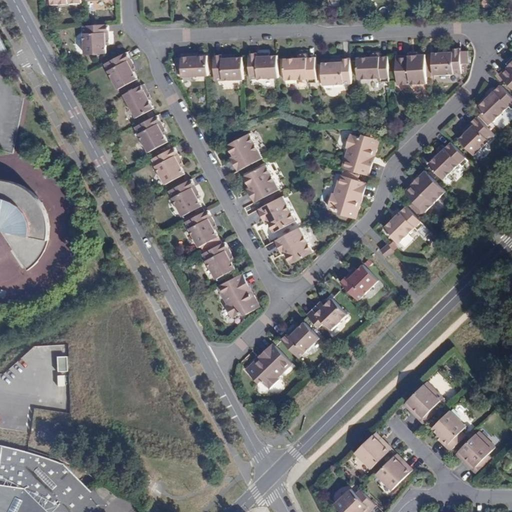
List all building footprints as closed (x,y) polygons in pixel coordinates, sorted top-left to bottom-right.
[(111,37),(110,24),(89,25),(84,25),(85,54),(107,53),(107,45),(107,37),(111,37)] [(0,55),(9,51),(0,34),(0,55)] [(441,54),(433,54),(434,76),(464,74),(464,67),(463,53),(463,49),(449,50),(449,54),(441,54)] [(129,51),(105,64),(119,89),(139,78),(135,70),(131,64),(134,62),(129,51)] [(280,77),(279,56),(270,56),(264,56),(263,53),(251,53),(252,78),(280,77)] [(245,79),(244,57),(236,58),(227,58),(227,55),(216,55),(217,81),(245,79)] [(403,56),(389,56),(390,82),(391,85),(420,84),(420,78),(424,78),(424,64),(419,65),(419,55),(412,55),(412,59),(403,59),(403,56)] [(210,76),(209,56),(200,56),(184,57),(184,70),(184,77),(210,76)] [(390,82),(389,56),(381,56),(371,57),(359,57),(360,79),(382,78),(382,82),(390,82)] [(318,83),(317,57),(308,57),(299,58),(286,59),(286,61),(287,77),(287,80),(309,80),(309,83),(318,83)] [(353,84),(352,58),(339,59),(339,63),(331,63),(323,63),(324,85),(353,84)] [(511,68),(511,69),(509,66),(501,75),(511,86),(511,68)] [(140,86),(148,100),(151,99),(143,85),(140,86)] [(511,96),(501,85),(495,91),(489,98),(479,108),(494,123),(510,107),(511,108),(511,96)] [(140,86),(125,94),(137,118),(153,110),(148,100),(140,86)] [(489,98),(495,91),(492,88),(486,95),(489,98)] [(165,126),(159,114),(136,127),(150,152),(170,142),(165,134),(162,127),(165,126)] [(496,136),(479,117),(469,126),(471,129),(466,135),(460,140),(475,156),(496,136)] [(369,131),(367,135),(380,139),(381,134),(369,131)] [(242,169),(264,158),(251,133),(229,144),(235,155),(242,169)] [(350,149),(344,167),(368,175),(372,162),(369,161),(370,157),(374,155),(377,157),(382,140),(380,139),(367,135),(366,135),(362,138),(352,134),(348,148),(350,149)] [(470,160),(452,142),(446,149),(440,155),(430,165),(445,181),(461,164),(463,167),(470,160)] [(182,158),(176,146),(153,159),(167,184),(187,174),(182,166),(179,160),(182,158)] [(440,155),(446,149),(444,146),(438,152),(440,155)] [(239,171),(242,169),(235,155),(232,157),(239,171)] [(368,175),(373,176),(378,158),(377,157),(374,155),(370,157),(369,161),(372,162),(368,175)] [(246,176),(253,189),(260,201),(281,189),(268,165),(246,176)] [(447,191),(426,170),(420,176),(422,178),(417,184),(415,182),(405,191),(408,195),(425,213),(447,191)] [(422,178),(420,176),(419,173),(412,179),(415,182),(417,184),(422,178)] [(362,195),(365,182),(341,175),(335,197),(333,196),(330,206),(340,210),(343,215),(357,219),(363,202),(358,200),(357,198),(358,194),(362,195)] [(250,192),(253,189),(246,176),(243,178),(250,192)] [(199,190),(193,178),(170,191),(184,216),(204,206),(200,198),(196,191),(199,190)] [(0,230),(2,231),(29,271),(38,264),(44,256),(48,247),(50,237),(51,229),(50,221),(48,213),(45,206),(41,198),(34,192),(28,188),(16,183),(10,181),(0,179),(0,230)] [(370,184),(365,182),(362,195),(358,194),(357,198),(358,200),(363,202),(364,203),(370,184)] [(298,221),(285,196),(262,208),(270,221),(276,233),(298,221)] [(420,231),(426,225),(408,206),(402,212),(396,218),(386,228),(401,244),(417,228),(420,231)] [(262,208),(260,209),(267,223),(270,221),(262,208)] [(210,209),(186,222),(200,247),(220,237),(216,229),(212,223),(216,221),(210,209)] [(396,218),(402,212),(400,209),(393,215),(396,218)] [(314,252),(301,227),(279,239),(287,253),(292,264),(314,252)] [(279,239),(276,240),(283,255),(287,253),(279,239)] [(233,253),(226,241),(204,254),(217,279),(237,268),(234,261),(230,255),(233,253)] [(390,244),(382,250),(388,257),(396,251),(390,244)] [(364,264),(358,270),(352,276),(350,274),(342,282),(359,300),(379,280),(364,264)] [(253,291),(244,273),(240,275),(247,287),(245,289),(246,292),(248,293),(251,293),(253,291)] [(240,275),(219,286),(228,305),(227,306),(233,318),(243,312),(247,314),(261,307),(253,291),(251,293),(248,293),(246,292),(245,289),(247,287),(240,275)] [(322,301),(308,315),(320,327),(326,322),(333,329),(350,314),(334,298),(329,303),(326,306),(323,303),(322,301)] [(292,331),(283,340),(301,358),(321,338),(306,322),(300,328),(294,333),(292,331)] [(298,325),(292,331),(294,333),(300,328),(298,325)] [(266,355),(277,346),(274,343),(260,357),(260,358),(263,360),(266,361),(269,358),(266,355)] [(294,364),(277,346),(266,355),(269,358),(266,361),(263,360),(260,358),(248,370),(259,382),(263,382),(271,389),(281,380),(280,378),(294,364)] [(434,392),(437,390),(428,380),(425,383),(434,392)] [(412,410),(421,420),(437,405),(445,397),(437,390),(434,392),(425,383),(408,400),(415,407),(412,410)] [(405,403),(412,410),(415,407),(408,400),(405,403)] [(437,405),(421,420),(424,423),(439,407),(437,405)] [(434,428),(439,433),(444,438),(442,441),(451,451),(467,435),(463,431),(468,427),(452,410),(434,428)] [(382,442),(385,439),(377,431),(374,434),(382,442)] [(486,444),(489,441),(480,432),(476,435),(486,444)] [(393,448),(385,439),(382,442),(374,434),(356,451),(372,468),(393,448)] [(464,462),(473,470),(488,456),(497,448),(489,441),(486,444),(476,435),(460,451),(467,459),(464,462)] [(0,511),(86,511),(83,509),(82,501),(90,493),(62,464),(9,448),(0,446),(0,511)] [(457,454),(464,462),(467,459),(460,451),(457,454)] [(403,465),(406,462),(398,454),(395,456),(403,465)] [(415,471),(406,462),(403,465),(395,456),(378,474),(393,491),(415,471)] [(488,456),(473,470),(476,473),(491,458),(488,456)] [(336,505),(343,511),(363,511),(364,511),(368,511),(376,505),(361,489),(356,493),(352,489),(336,505)]
